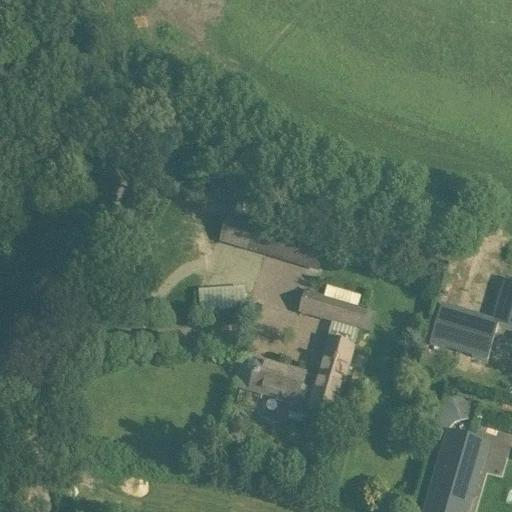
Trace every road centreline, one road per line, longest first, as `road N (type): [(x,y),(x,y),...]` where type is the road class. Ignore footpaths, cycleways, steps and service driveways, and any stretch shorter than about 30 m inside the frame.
road 1 (unclassified): [(46,511),(37,401),(70,339),(126,171)]
road 2 (residential): [(126,171),(118,125),(85,76),(39,51),(0,49)]
